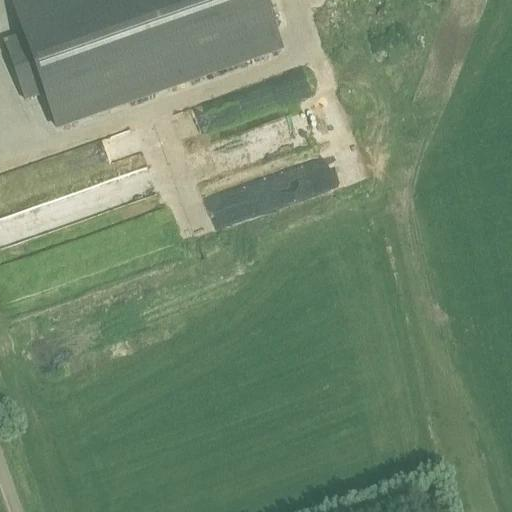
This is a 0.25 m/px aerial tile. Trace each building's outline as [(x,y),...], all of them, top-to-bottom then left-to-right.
[(25,100),(45,93),(56,126),(279,48),(261,0),(13,0),(12,1),(24,34),(4,41),(25,100)] [(257,148),(300,139),(298,130),(312,127),(310,117),(253,129),(257,148)] [(195,168),(231,158),(227,145),(191,155),(195,168)] [(111,188),(154,173),(152,166),(109,180),(111,188)] [(69,243),(51,253),(65,277),(74,272),(72,270),(81,265),(69,243)] [(43,252),(0,267),(0,281),(8,304),(56,287),(43,252)]
